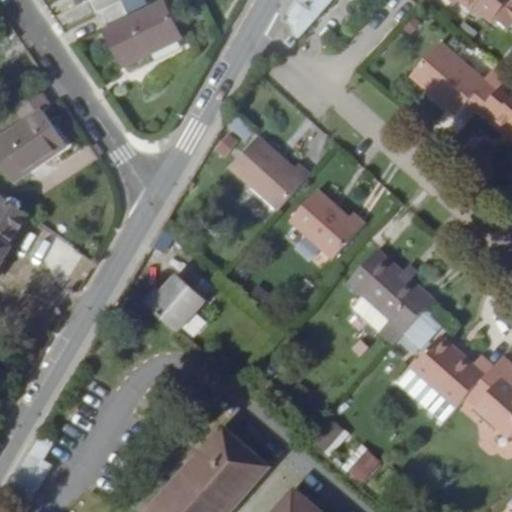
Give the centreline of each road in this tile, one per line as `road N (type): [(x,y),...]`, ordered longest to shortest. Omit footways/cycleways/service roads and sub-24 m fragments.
road 1 (residential): [(44,511),(132,389),(156,365),(180,361),(212,376),(363,511)]
road 2 (residential): [(250,30),(511,262)]
road 3 (secondary): [(0,461),(155,200)]
road 4 (residential): [(20,0),(155,200)]
road 5 (secondary): [(155,200),(250,30)]
